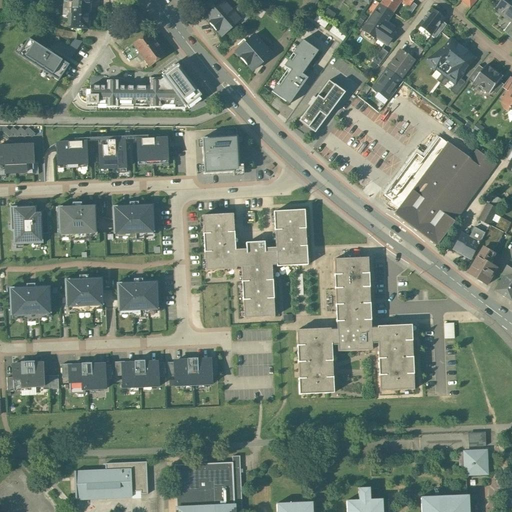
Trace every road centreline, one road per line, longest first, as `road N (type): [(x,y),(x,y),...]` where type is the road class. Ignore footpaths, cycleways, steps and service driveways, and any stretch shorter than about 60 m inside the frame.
road 1 (residential): [(0,349),(180,340),(176,259)]
road 2 (secondary): [(310,170),(511,322)]
road 3 (secondary): [(154,0),(310,170)]
road 4 (unknown): [(275,138),(323,79),(343,85),(343,104),(299,160)]
road 5 (residential): [(173,192),(158,185),(0,192)]
road 6 (residential): [(310,170),(292,187),(173,192)]
road 7 (residential): [(54,119),(97,58),(106,0)]
